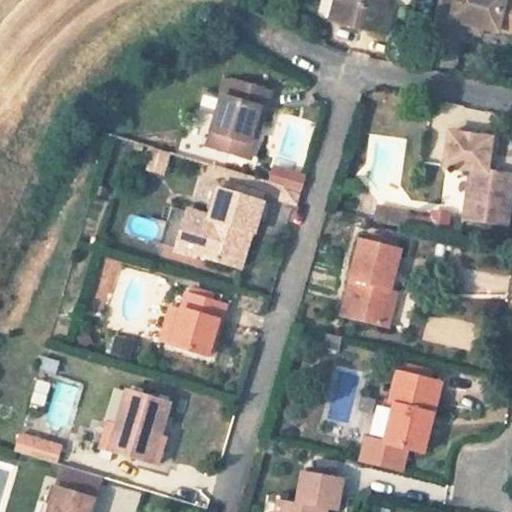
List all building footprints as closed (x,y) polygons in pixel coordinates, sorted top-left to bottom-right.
[(338,0),(343,1),(338,23),(379,33),(386,4),(381,3),(381,0),(338,0)] [(432,0),(430,0),(423,34),(452,41),(454,30),(456,22),(472,25),(488,29),(493,0),(444,0),(444,3),(432,0)] [(472,25),(456,22),(454,30),(470,33),(472,25)] [(269,93),(231,80),(225,97),(220,96),(206,145),(249,159),(269,93)] [(506,225),(511,181),(511,176),(486,173),(491,139),(436,130),(431,164),(457,169),(450,217),(506,225)] [(283,198),(298,204),(309,176),(278,163),(270,182),(286,189),(283,198)] [(218,182),(216,189),(263,203),(265,197),(218,182)] [(195,256),(231,267),(242,230),(250,232),(253,233),(263,203),(216,189),(206,220),(187,214),(176,251),(195,256)] [(377,223),(404,230),(411,205),(384,198),(370,194),(363,220),(377,223)] [(239,269),(250,232),(242,230),(231,267),(239,269)] [(400,251),(359,239),(339,317),(387,329),(396,293),(390,291),(400,251)] [(188,295),(211,303),(214,294),(190,287),(188,295)] [(224,307),(211,303),(188,295),(184,294),(178,314),(169,345),(206,357),(218,317),(221,317),(224,307)] [(178,314),(167,311),(158,341),(169,345),(178,314)] [(112,356),(135,359),(138,338),(116,334),(112,356)] [(335,348),(323,344),(321,357),(333,359),(335,348)] [(45,357),(43,372),(60,375),(62,360),(45,357)] [(400,373),(429,380),(432,370),(403,363),(400,373)] [(441,383),(429,380),(400,373),(395,372),(377,443),(423,454),(441,383)] [(39,380),(34,403),(48,406),(53,383),(39,380)] [(169,405),(126,391),(115,426),(106,423),(98,447),(108,450),(151,463),(155,465),(169,420),(164,419),(169,405)] [(59,447),(19,435),(14,451),(54,463),(59,447)] [(313,473),(334,477),(337,464),(315,459),(313,473)] [(89,511),(100,477),(61,465),(47,511),(89,511)] [(342,478),(334,477),(313,473),(301,470),(295,502),(276,500),(273,511),(322,511),(323,511),(336,511),(342,478)]
